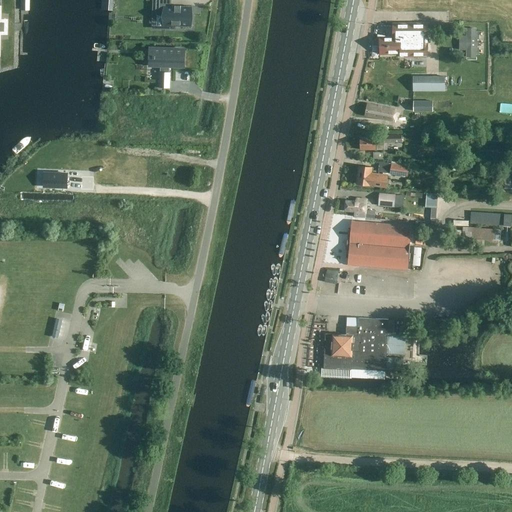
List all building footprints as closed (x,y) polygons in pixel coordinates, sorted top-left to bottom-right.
[(110,10),(111,0),(102,0),(102,10),(110,10)] [(189,26),(190,8),(180,8),(180,6),(180,7),(175,7),(175,6),(174,6),(174,8),(170,8),(170,0),(153,0),(153,14),(165,14),(164,28),(175,29),(175,25),(189,26)] [(392,37),(379,37),(380,54),(400,54),(400,57),(427,57),(427,23),(392,23),(392,37)] [(466,54),(478,54),(478,32),(466,32),(466,54)] [(168,72),(169,72),(169,68),(184,68),(185,68),(185,55),(185,48),(162,47),(148,47),(148,67),(160,68),(160,70),(160,72),(168,72)] [(163,88),(170,88),(170,87),(170,72),(169,72),(168,72),(160,72),(159,72),(158,87),(163,88)] [(444,77),(413,77),(413,89),(444,89),(444,77)] [(413,101),(413,112),(432,112),(432,101),(413,101)] [(367,104),(365,115),(393,121),(392,128),(405,130),(407,119),(399,118),(399,113),(395,112),(395,110),(367,104)] [(384,135),(384,143),(386,143),(401,143),(401,135),(384,135)] [(384,144),(382,144),(382,138),(360,138),(360,150),(384,150),(384,144)] [(144,163),(145,155),(129,154),(128,161),(144,163)] [(379,161),(377,172),(407,176),(408,165),(379,161)] [(368,185),(386,187),(388,176),(370,174),(370,167),(359,166),(357,184),(368,185)] [(179,189),(179,170),(148,169),(147,188),(179,189)] [(36,173),(36,186),(67,187),(67,174),(36,173)] [(90,189),(90,179),(79,178),(79,189),(90,189)] [(502,179),(482,180),(482,189),(489,189),(489,190),(502,189),(502,179)] [(394,207),(394,206),(395,195),(379,193),(379,196),(379,197),(378,205),(394,207)] [(365,217),(365,213),(367,200),(355,198),(355,202),(345,201),(344,211),(354,212),(354,216),(365,217)] [(432,219),(432,207),(422,207),(422,219),(432,219)] [(479,221),(479,213),(462,213),(462,221),(479,221)] [(485,213),(485,224),(505,224),(505,213),(485,213)] [(348,265),(407,270),(411,226),(351,221),(348,265)] [(462,227),(461,239),(499,240),(500,228),(462,227)] [(460,242),(461,230),(452,230),(451,242),(460,242)] [(58,338),(61,320),(55,318),(51,337),(58,338)] [(405,335),(387,334),(388,319),(358,318),(358,326),(345,325),(345,335),(326,334),(325,355),(325,368),(385,371),(393,370),(402,370),(402,362),(403,357),(386,357),(386,353),(404,354),(405,335)]
